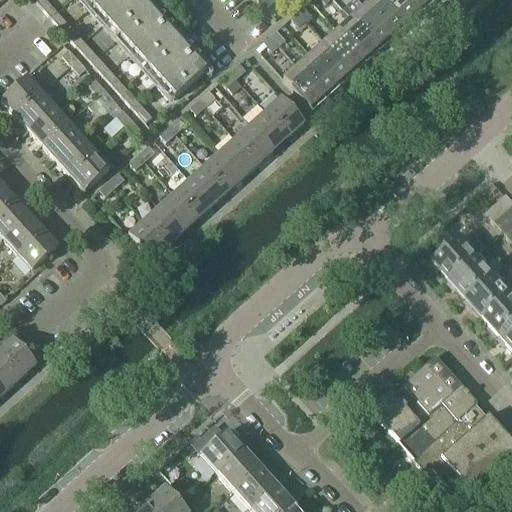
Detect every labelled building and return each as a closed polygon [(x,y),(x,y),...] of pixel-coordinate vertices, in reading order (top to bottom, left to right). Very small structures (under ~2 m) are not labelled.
[(35,5),(40,11),(46,5),(41,0),(35,5)] [(80,0),(173,103),(203,76),(134,0),(80,0)] [(253,0),(260,8),(269,0),(253,0)] [(269,0),(260,8),(265,13),(274,5),(269,0)] [(376,0),(374,0),(362,11),(391,44),(405,32),(376,0)] [(400,0),(376,0),(405,32),(418,20),(400,0)] [(400,0),(418,20),(432,8),(424,0),(400,0)] [(40,11),(44,16),(50,10),(46,5),(40,11)] [(44,16),(49,21),(55,15),(50,10),(44,16)] [(303,10),(296,17),(305,26),(312,20),(303,10)] [(362,11),(348,23),(378,56),(391,44),(362,11)] [(49,21),(53,26),(59,20),(55,15),(49,21)] [(305,26),(296,17),(290,22),(299,32),(305,26)] [(53,26),(58,31),(64,25),(59,20),(53,26)] [(348,23),(335,35),(365,68),(378,56),(348,23)] [(58,31),(62,36),(69,31),(64,25),(58,31)] [(62,36),(67,41),(73,36),(69,31),(62,36)] [(335,35),(323,46),(352,79),(365,68),(335,35)] [(67,41),(72,46),(78,41),(73,36),(67,41)] [(275,36),(269,41),(277,51),(283,46),(275,36)] [(72,46),(76,51),(82,46),(78,41),(72,46)] [(277,51),(269,41),(262,47),(270,57),(277,51)] [(76,51),(81,56),(87,51),(82,46),(76,51)] [(323,46),(308,59),(338,92),(352,79),(323,46)] [(81,56),(85,61),(91,56),(87,51),(81,56)] [(62,60),(71,70),(77,64),(68,54),(62,60)] [(85,61),(90,67),(96,61),(91,56),(85,61)] [(308,59),(295,71),(325,104),(338,92),(308,59)] [(90,67),(94,72),(100,66),(96,61),(90,67)] [(77,64),(71,70),(79,79),(85,73),(77,64)] [(94,72),(99,77),(105,71),(100,66),(94,72)] [(238,68),(229,76),(236,84),(245,76),(238,68)] [(99,77),(104,82),(110,76),(105,71),(99,77)] [(325,104),(295,71),(281,83),(311,116),(325,104)] [(104,82),(108,87),(114,81),(110,76),(104,82)] [(236,84),(229,76),(220,85),(227,92),(236,84)] [(0,103),(15,120),(40,97),(25,81),(0,103)] [(108,87),(113,92),(119,86),(114,81),(108,87)] [(88,90),(98,100),(105,94),(95,84),(88,90)] [(113,92),(117,97),(123,92),(119,86),(113,92)] [(117,97),(122,102),(128,97),(123,92),(117,97)] [(105,94),(98,100),(106,109),(113,103),(105,94)] [(209,95),(199,104),(205,111),(215,102),(209,95)] [(15,120),(29,136),(54,113),(40,97),(15,120)] [(122,102),(126,107),(133,102),(128,97),(122,102)] [(126,107),(131,112),(137,107),(133,102),(126,107)] [(280,102),(265,115),(288,141),(303,127),(280,102)] [(205,111),(199,104),(190,112),(196,119),(205,111)] [(131,112),(136,117),(142,112),(137,107),(131,112)] [(116,121),(125,131),(132,125),(117,108),(109,116),(115,122),(116,121)] [(136,117),(140,123),(146,117),(142,112),(136,117)] [(29,136),(42,151),(68,128),(54,113),(29,136)] [(265,115),(249,130),(272,155),(288,141),(265,115)] [(146,117),(140,123),(145,128),(151,122),(146,117)] [(179,122),(169,131),(175,138),(185,129),(179,122)] [(132,125),(125,131),(133,140),(140,133),(132,125)] [(42,151),(56,166),(81,143),(68,128),(42,151)] [(249,130),(234,143),(258,169),(272,155),(249,130)] [(175,138),(169,131),(159,140),(166,146),(175,138)] [(56,166),(69,181),(95,158),(81,143),(56,166)] [(234,143),(220,157),(243,182),(258,169),(234,143)] [(148,150),(138,159),(144,166),(154,156),(148,150)] [(220,157),(204,170),(228,196),(243,182),(220,157)] [(95,158),(69,181),(83,197),(109,174),(95,158)] [(144,166),(138,159),(129,167),(135,174),(144,166)] [(204,170),(189,184),(212,210),(228,196),(204,170)] [(117,178),(108,186),(114,193),(124,185),(117,178)] [(189,184),(174,198),(197,224),(212,210),(189,184)] [(114,193),(108,186),(98,195),(105,202),(114,193)] [(0,193),(0,221),(16,207),(2,191),(0,193)] [(174,198),(159,211),(182,237),(197,224),(174,198)] [(486,216),(494,225),(511,209),(511,205),(506,198),(486,216)] [(0,221),(0,241),(3,245),(29,222),(16,207),(0,221)] [(511,209),(494,225),(502,234),(511,224),(511,209)] [(159,211),(144,225),(167,251),(182,237),(159,211)] [(3,245),(17,261),(43,237),(29,222),(3,245)] [(511,224),(502,234),(510,243),(511,240),(511,224)] [(167,251),(144,225),(128,240),(151,265),(167,251)] [(43,237),(17,261),(31,276),(57,253),(43,237)] [(431,265),(448,284),(477,258),(478,259),(486,252),(479,244),(471,251),(460,239),(431,265)] [(448,284),(465,303),(494,277),(495,277),(503,270),(495,262),(487,269),(478,259),(477,258),(448,284)] [(465,303),(481,321),(511,295),(495,277),(494,277),(465,303)] [(481,321),(498,340),(511,327),(511,296),(511,295),(481,321)] [(511,327),(498,340),(511,355),(511,327)] [(12,344),(0,354),(0,361),(20,384),(35,370),(12,344)] [(368,413),(398,446),(411,460),(425,476),(431,471),(454,496),(465,486),(470,492),(511,453),(511,447),(486,419),(485,420),(474,408),(475,406),(433,360),(412,378),(407,372),(397,381),(402,387),(390,398),(388,395),(368,413)] [(0,361),(0,393),(4,398),(20,384),(0,361)] [(198,457),(216,477),(243,453),(226,433),(198,457)] [(216,477),(233,496),(260,471),(243,453),(216,477)] [(233,496),(247,511),(250,511),(276,489),(260,471),(233,496)] [(250,511),(288,511),(293,508),(276,489),(250,511)] [(183,511),(164,490),(146,506),(151,511),(183,511)]
